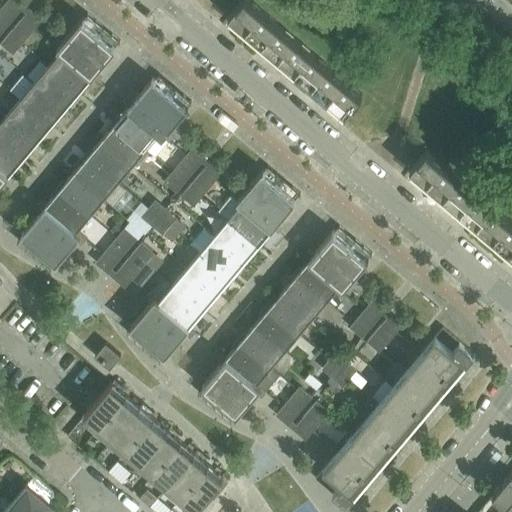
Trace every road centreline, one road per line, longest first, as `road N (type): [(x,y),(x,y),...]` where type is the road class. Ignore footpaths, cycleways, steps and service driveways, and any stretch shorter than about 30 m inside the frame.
road 1 (residential): [(511,302),(155,0)]
road 2 (residential): [(422,511),(511,404)]
road 3 (residential): [(99,496),(0,413)]
